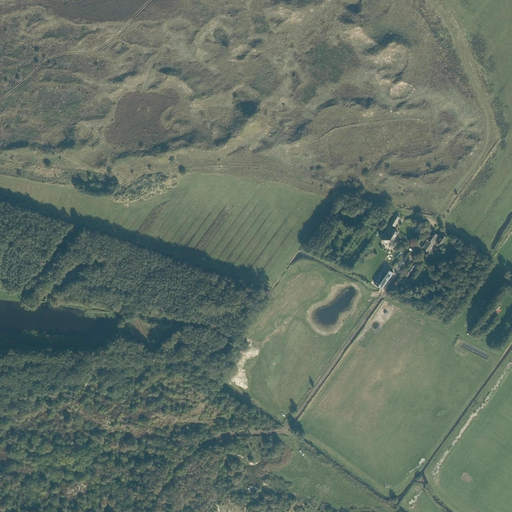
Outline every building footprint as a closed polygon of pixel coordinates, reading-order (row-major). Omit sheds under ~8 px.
[(395,215),(390,223),(395,226),(400,217),(395,215)] [(383,236),(383,243),(387,243),(389,244),(391,247),(397,244),(395,240),(395,237),(398,232),(393,229),(389,235),(388,236),(383,236)] [(426,245),(421,253),(424,256),(430,248),(429,248),(433,243),(432,243),(434,240),(438,243),(437,245),(440,247),(441,245),(442,245),(447,238),(442,234),(440,237),(434,232),(428,240),(429,240),(425,245),(426,245)] [(402,276),(399,280),(407,285),(410,281),(407,279),(411,273),(415,267),(411,265),(403,276),(402,276)] [(385,267),(374,283),(382,289),(394,273),(385,267)]
